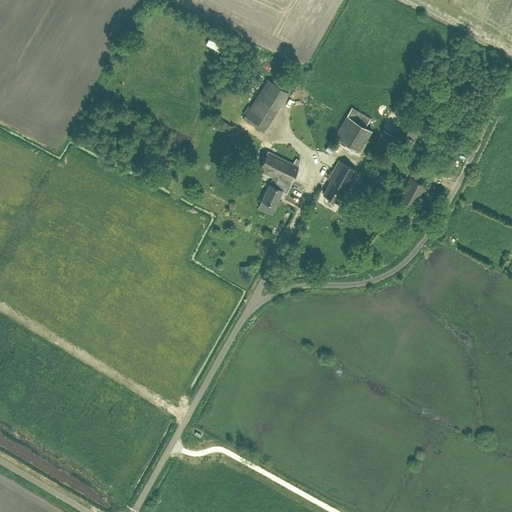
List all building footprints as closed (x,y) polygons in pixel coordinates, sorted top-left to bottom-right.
[(266,127),(289,92),(269,79),(246,114),(266,127)] [(359,151),(371,130),(365,126),(370,118),(351,107),(334,136),(359,151)] [(419,131),(410,127),(405,136),(414,140),(419,131)] [(370,151),(385,159),(396,138),(382,130),(370,151)] [(414,140),(405,136),(396,154),(406,159),(415,141),(414,140)] [(286,193),(299,166),(268,151),(259,170),(273,177),(270,184),(269,184),(262,200),(275,206),(282,191),(286,193)] [(348,190),(358,172),(338,160),(328,179),(331,180),(323,194),(337,202),(345,189),(348,190)] [(417,198),(424,186),(410,178),(404,188),(405,188),(399,199),(412,207),(417,198)]
